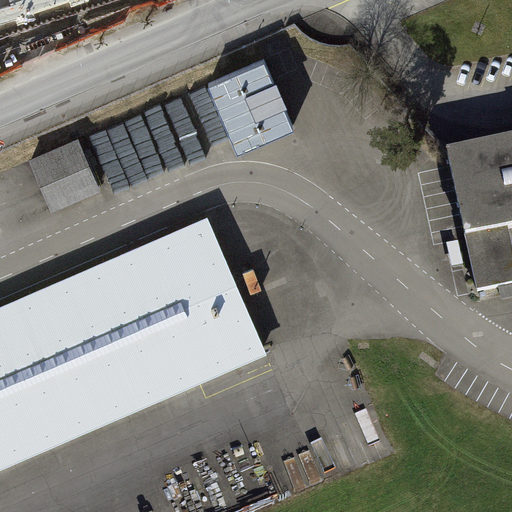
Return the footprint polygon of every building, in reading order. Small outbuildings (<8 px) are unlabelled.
[(0,0),(0,22),(68,0),(0,0)] [(265,59),(209,83),(238,150),(294,126),(265,59)] [(78,139),(32,159),(52,207),(99,187),(78,139)] [(511,141),(448,155),(478,292),(511,284),(511,253),(507,230),(511,228),(511,141)] [(0,461),(264,347),(208,219),(0,308),(0,461)]
